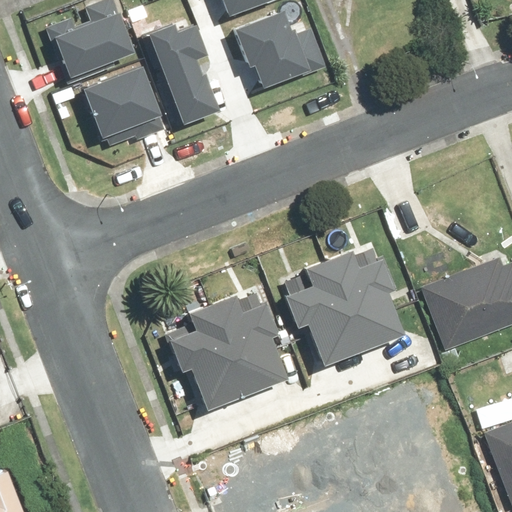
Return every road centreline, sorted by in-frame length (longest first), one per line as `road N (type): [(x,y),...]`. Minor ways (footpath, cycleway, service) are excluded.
road 1 (residential): [(511,83),(40,265)]
road 2 (residential): [(133,511),(40,265)]
